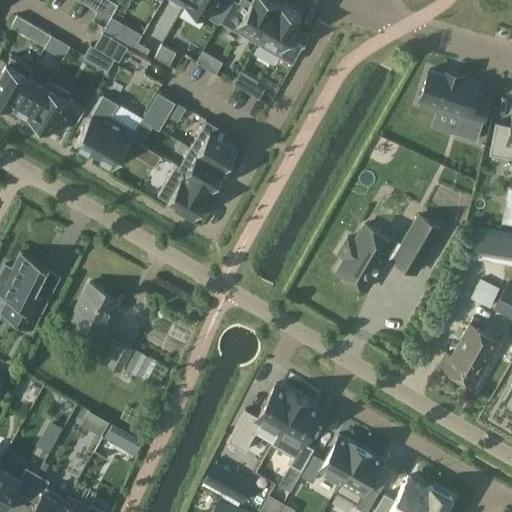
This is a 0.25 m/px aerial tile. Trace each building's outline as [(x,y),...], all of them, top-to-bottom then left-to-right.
[(195,0),(218,14),(225,0),(195,0)] [(258,37),(279,3),(274,0),(238,0),(227,19),(258,37)] [(303,12),(282,0),(280,0),(279,3),(258,37),(257,39),(293,60),(310,30),(297,23),(303,12)] [(16,14),(11,27),(44,46),(50,34),(16,14)] [(129,24),(119,40),(133,48),(142,31),(129,24)] [(170,30),(160,47),(176,56),(186,39),(170,30)] [(142,31),(133,48),(146,55),(156,39),(142,31)] [(96,33),(89,43),(110,56),(113,57),(119,47),(96,33)] [(44,46),(43,47),(53,53),(60,40),(50,34),(44,46)] [(110,56),(89,43),(83,54),(104,66),(110,56)] [(0,74),(0,100),(9,106),(11,104),(29,73),(8,61),(0,74)] [(427,68),(416,105),(436,110),(431,127),(477,140),(484,113),(471,110),(475,96),(479,79),(443,69),(443,72),(427,68)] [(47,84),(29,73),(11,104),(29,115),(47,84)] [(69,94),(48,82),(47,84),(29,115),(28,117),(49,129),(55,119),(64,124),(76,105),(67,98),(69,94)] [(255,83),(250,93),(258,98),(264,88),(255,83)] [(176,99),(158,89),(141,117),(159,127),(166,116),(176,100),(176,99)] [(76,140),(114,162),(132,131),(110,118),(119,103),(103,93),(76,140)] [(188,106),(176,100),(166,116),(179,123),(188,106)] [(494,128),(489,153),(503,155),(506,142),(511,143),(511,107),(507,131),(494,128)] [(189,147),(225,166),(236,146),(226,140),(230,133),(206,119),(189,147)] [(130,137),(123,148),(139,158),(146,146),(130,137)] [(189,147),(179,165),(213,185),(224,167),(189,147)] [(213,185),(179,165),(161,196),(195,216),(213,185)] [(501,219),(500,221),(511,223),(511,187),(507,187),(501,219)] [(415,272),(440,228),(418,215),(400,246),(393,242),(393,241),(364,224),(354,241),(347,237),(337,253),(344,257),(336,271),(344,276),(346,280),(353,285),(358,283),(366,288),(386,254),(393,258),(393,259),(415,272)] [(511,230),(475,224),(470,248),(503,254),(506,241),(511,242),(511,230)] [(5,264),(0,273),(0,294),(8,299),(1,313),(31,329),(48,296),(33,288),(36,281),(38,283),(47,265),(20,251),(12,267),(5,264)] [(489,304),(503,277),(486,267),(471,295),(489,304)] [(88,282),(70,319),(102,336),(120,299),(88,282)] [(511,288),(506,285),(494,308),(511,317),(511,288)] [(473,385),(498,341),(468,323),(451,356),(445,354),(439,364),(473,385)] [(107,336),(96,358),(120,370),(131,348),(107,336)] [(134,350),(126,367),(146,376),(154,359),(134,350)] [(245,408),(227,440),(244,450),(255,431),(273,441),(298,396),(276,383),(257,415),(245,408)] [(273,441),(272,443),(293,455),(288,463),(300,470),(313,448),(302,442),(321,409),(298,396),(273,441)] [(49,420),(36,445),(48,452),(62,427),(49,420)] [(113,422),(107,433),(118,439),(124,428),(113,422)] [(313,453),(301,474),(312,481),(314,476),(336,489),(360,446),(338,434),(324,459),(313,453)] [(336,489),(335,490),(356,502),(355,505),(366,511),(378,490),(368,484),(382,458),(360,446),(336,489)] [(213,462),(203,480),(220,489),(230,472),(213,462)] [(0,465),(0,511),(14,488),(25,494),(37,472),(28,467),(22,477),(0,465)] [(36,500),(29,511),(58,511),(67,497),(45,485),(49,479),(37,472),(25,494),(36,500)] [(384,492),(372,511),(414,511),(429,488),(407,476),(395,498),(384,492)] [(429,488),(414,511),(444,511),(452,498),(430,486),(429,488)] [(67,497),(58,511),(101,511),(103,509),(91,502),(89,505),(69,493),(67,497)] [(268,494),(259,511),(261,511),(276,511),(282,502),(268,494)]
